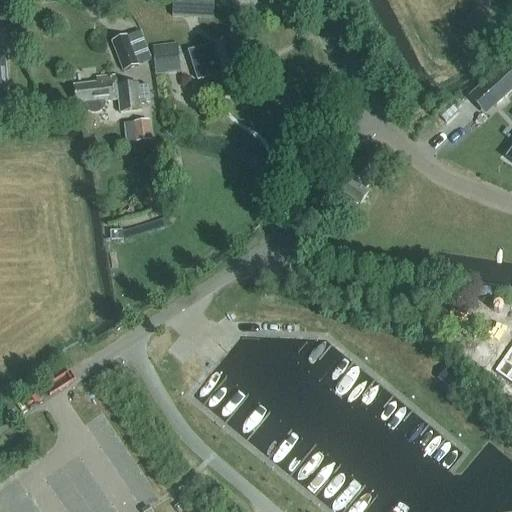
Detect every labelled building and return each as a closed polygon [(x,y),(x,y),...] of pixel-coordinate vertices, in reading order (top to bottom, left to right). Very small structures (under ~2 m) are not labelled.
[(213,0),(172,0),(172,18),(213,20),(213,0)] [(138,67),(127,36),(110,43),(122,73),(138,67)] [(223,99),(243,94),(230,43),(209,48),(209,49),(193,53),(193,52),(192,52),(199,77),(216,73),(223,99)] [(152,48),(155,77),(180,74),(178,46),(152,48)] [(511,62),(510,61),(480,88),(496,106),(511,91),(511,62)] [(102,113),(104,109),(103,105),(118,104),(119,117),(140,115),(139,107),(148,107),(146,89),(137,90),(137,88),(116,90),(115,80),(100,81),(101,86),(79,89),(81,108),(84,107),(84,111),(86,115),(90,116),(94,116),(98,115),(102,113)] [(480,102),(470,91),(427,133),(437,144),(480,102)] [(152,142),(149,121),(133,123),(135,144),(152,142)] [(346,182),(339,194),(360,207),(367,195),(365,194),(371,184),(368,182),(380,163),(366,154),(362,160),(358,158),(344,180),(346,182)] [(169,161),(171,175),(173,176),(175,188),(184,186),(182,174),(180,160),(169,161)] [(156,201),(149,196),(142,205),(149,210),(156,201)] [(446,369),(437,380),(450,391),(459,379),(446,369)] [(117,511),(98,480),(84,488),(94,504),(80,511),(117,511)]
